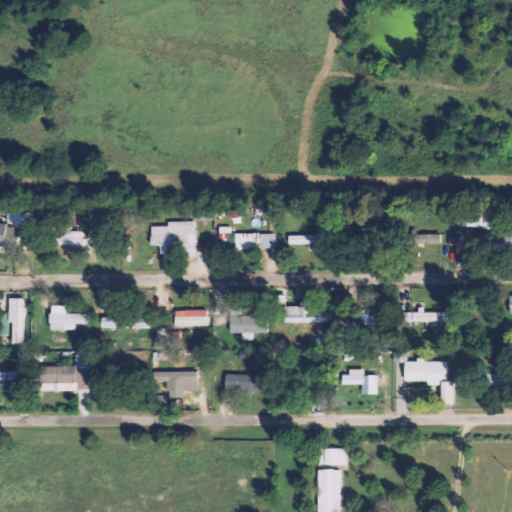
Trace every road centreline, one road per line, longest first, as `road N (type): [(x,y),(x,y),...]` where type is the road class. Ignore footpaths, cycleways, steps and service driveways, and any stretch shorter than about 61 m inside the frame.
road 1 (residential): [(0,283),(511,282)]
road 2 (residential): [(511,422),(0,421)]
